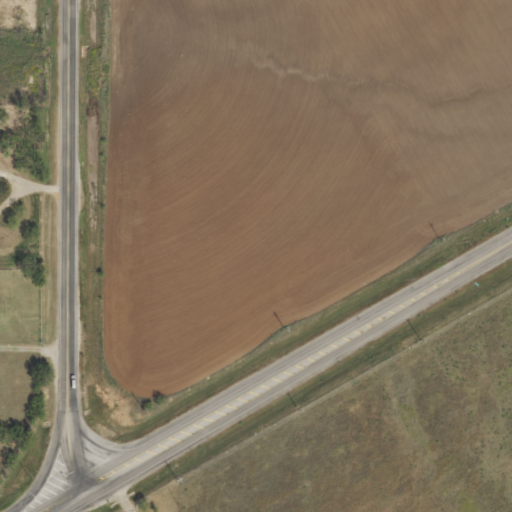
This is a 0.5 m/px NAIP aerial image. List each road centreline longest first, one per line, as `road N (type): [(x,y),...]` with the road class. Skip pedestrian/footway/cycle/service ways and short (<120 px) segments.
road 1 (primary): [(47,511),(511,252)]
road 2 (tertiary): [(68,0),(67,368),(70,451),(85,491)]
